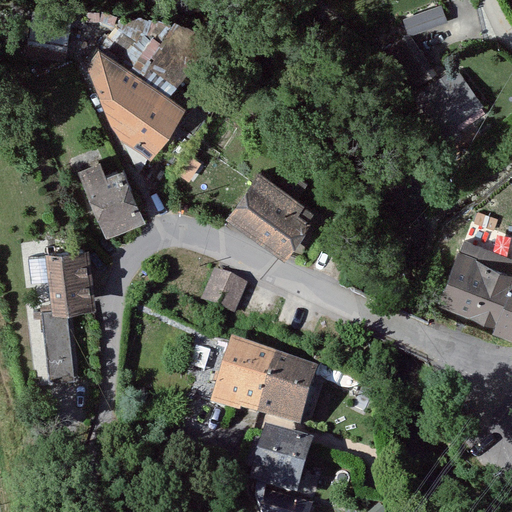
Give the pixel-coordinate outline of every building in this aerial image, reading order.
[(447,23),(441,5),(403,18),(409,36),(447,23)] [(67,16),(34,11),(28,52),(62,57),(67,16)] [(101,13),(89,14),(88,24),(101,23),(114,27),(117,19),(101,13)] [(172,29),(129,15),(105,44),(100,52),(110,59),(136,77),(169,31),(172,29)] [(394,21),(373,33),(381,47),(402,34),(394,21)] [(110,59),(100,52),(86,67),(118,140),(150,162),(187,110),(168,97),(212,43),(177,25),(172,29),(169,31),(136,77),(110,59)] [(430,71),(405,34),(385,47),(411,84),(430,71)] [(511,84),(511,71),(496,57),(485,69),(508,89),(511,84)] [(481,102),(459,70),(450,77),(447,72),(416,92),(450,142),(462,134),(453,121),(481,102)] [(262,90),(251,80),(242,90),(253,100),(262,90)] [(105,235),(144,219),(124,172),(105,180),(100,168),(80,176),(105,235)] [(257,169),(228,212),(286,251),(308,218),(293,207),(299,198),(278,183),(257,169)] [(47,279),(50,306),(66,307),(88,304),(81,239),(28,245),(32,280),(47,279)] [(511,340),(511,261),(463,243),(439,305),(497,328),(495,334),(511,340)] [(247,284),(214,270),(201,300),(234,314),(247,284)] [(74,376),(66,307),(50,306),(40,308),(48,379),(74,376)] [(238,406),(256,411),(273,358),(231,344),(213,401),(237,409),(238,406)] [(314,372),(273,358),(256,411),(297,424),(314,372)] [(373,394),(361,389),(355,407),(365,412),(373,394)] [(309,445),(265,432),(250,482),(294,495),(309,445)] [(309,511),(310,510),(272,498),(261,504),(264,511),(309,511)]
